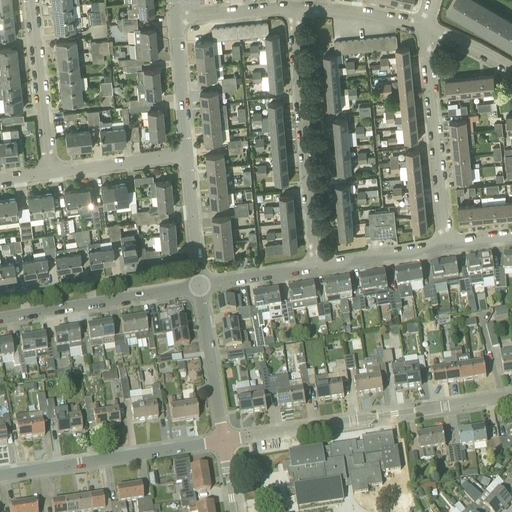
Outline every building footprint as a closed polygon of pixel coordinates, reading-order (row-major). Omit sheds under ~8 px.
[(0,0),(0,12),(12,11),(12,10),(13,10),(13,9),(12,0),(11,0),(10,0),(0,0)] [(511,25),(468,0),(453,0),(447,11),(511,49),(511,25)] [(100,24),(106,23),(104,1),(98,1),(99,11),(100,24)] [(154,15),(152,1),(137,2),(138,8),(127,9),(127,17),(122,18),(122,24),(137,23),(136,17),(138,17),(138,16),(154,15)] [(52,7),(53,19),(73,17),(72,5),(52,7)] [(0,12),(0,24),(13,23),(13,22),(14,22),(13,13),(12,13),(12,11),(0,12)] [(74,30),(73,17),(53,19),(54,32),(74,30)] [(13,23),(0,24),(0,37),(14,36),(14,34),(15,34),(15,33),(14,25),(13,25),(13,23)] [(139,29),(137,29),(134,30),(135,44),(156,42),(155,28),(145,29),(139,30),(139,29)] [(250,51),(259,50),(267,49),(280,48),(279,35),(269,36),(266,36),(266,44),(250,45),(250,51)] [(55,43),(57,55),(77,53),(75,38),(68,39),(68,41),(55,43)] [(197,56),(214,54),(213,41),(195,43),(197,56)] [(156,42),(135,44),(136,58),(125,59),(126,65),(140,64),(140,57),(157,55),(156,42)] [(409,47),(398,48),(396,49),(396,56),(380,58),(381,63),(389,63),(397,62),(411,61),(409,47)] [(16,48),(6,49),(0,49),(0,61),(17,60),(17,59),(18,59),(17,49),(16,49),(16,48)] [(280,48),(267,49),(268,63),(282,61),(280,48)] [(57,55),(58,67),(78,65),(77,53),(57,55)] [(197,56),(198,68),(216,67),(214,54),(197,56)] [(324,55),(325,69),(339,68),(337,54),(335,54),(324,55)] [(0,61),(0,71),(0,74),(18,72),(18,71),(19,71),(18,62),(17,62),(17,60),(0,61)] [(283,75),(282,61),(268,63),(269,76),(283,75)] [(411,61),(397,62),(397,67),(398,75),(412,74),(411,61)] [(58,67),(59,79),(79,77),(78,65),(58,67)] [(216,67),(198,68),(199,81),(217,79),(216,67)] [(339,68),(325,69),(326,82),(340,81),(339,68)] [(144,84),(159,83),(158,69),(143,70),(144,84)] [(18,74),(18,72),(0,74),(2,86),(20,84),(19,83),(21,83),(20,82),(19,74),(18,74)] [(398,75),(400,88),(413,87),(412,74),(398,75)] [(283,75),(269,76),(270,89),(284,88),(283,75)] [(495,92),(495,85),(494,75),(481,76),(483,93),(495,92)] [(470,78),(471,95),(483,93),(481,76),(470,78)] [(60,92),(81,89),(79,77),(59,79),(60,92)] [(457,79),(459,96),(471,95),(470,78),(457,79)] [(447,97),(457,96),(459,96),(457,79),(445,80),(447,97)] [(326,82),(327,95),(341,94),(340,81),(326,82)] [(159,83),(144,84),(145,98),(161,96),(159,83)] [(2,86),(3,98),(3,99),(21,97),(21,95),(22,95),(21,86),(20,86),(20,84),(2,86)] [(400,88),(401,102),(414,100),(413,87),(400,88)] [(81,89),(60,92),(62,104),(82,102),(81,89)] [(200,93),(201,106),(219,104),(218,91),(200,93)] [(328,109),(338,108),(342,107),(341,94),(327,95),(328,109)] [(3,99),(4,111),(22,109),(22,107),(23,107),(23,106),(22,98),(21,98),(21,97),(3,99)] [(402,115),(416,114),(414,100),(401,102),(402,115)] [(268,104),(269,112),(270,117),(283,116),(282,102),(268,104)] [(147,111),(148,125),(163,124),(162,110),(150,111),(150,104),(144,105),(129,106),(130,112),(145,111),(147,111)] [(203,118),(221,117),(219,104),(201,106),(203,118)] [(359,106),(360,117),(371,116),(370,105),(359,106)] [(403,121),(403,128),(417,127),(416,114),(402,115),(394,116),(394,115),(386,116),(386,122),(395,121),(395,122),(403,121)] [(1,123),(4,123),(23,121),(23,115),(13,116),(0,117),(1,123)] [(283,116),(270,117),(271,130),(284,129),(283,116)] [(203,118),(204,131),(222,129),(221,117),(203,118)] [(335,134),(348,132),(348,127),(347,119),(333,120),(335,134)] [(449,122),(450,134),(467,132),(466,120),(449,122)] [(145,131),(145,139),(164,137),(163,124),(148,125),(148,131),(145,131)] [(129,126),(130,131),(131,141),(139,140),(138,126),(129,126)] [(124,127),(111,128),(113,146),(115,146),(115,147),(124,146),(124,145),(126,145),(124,127)] [(405,142),(408,142),(418,141),(417,127),(403,128),(405,142)] [(113,146),(111,128),(99,129),(101,147),(103,147),(103,148),(112,147),(112,146),(113,146)] [(1,130),(3,141),(4,159),(17,157),(15,140),(19,140),(18,129),(1,130)] [(205,144),(215,143),(223,142),(222,129),(204,131),(205,144)] [(285,142),(284,129),(271,130),(272,143),(285,142)] [(81,150),(81,151),(90,150),(90,149),(92,149),(90,130),(77,132),(79,150),(81,150)] [(78,151),(78,150),(79,150),(77,132),(65,133),(67,151),(68,151),(69,152),(78,151)] [(336,147),(349,146),(348,132),(335,134),(336,147)] [(450,134),(452,146),(468,144),(467,132),(450,134)] [(272,143),(273,157),(287,155),(285,142),(272,143)] [(453,158),(470,156),(468,144),(452,146),(453,158)] [(336,147),(337,160),(350,159),(349,146),(336,147)] [(419,150),(409,152),(406,152),(407,160),(380,162),(380,167),(390,166),(390,167),(399,166),(407,165),(421,164),(419,150)] [(206,156),(207,169),(225,167),(224,154),(206,156)] [(288,169),(287,155),(273,157),(274,170),(288,169)] [(453,158),(454,170),(471,168),(470,156),(453,158)] [(350,159),(337,160),(338,173),(352,172),(350,159)] [(407,165),(408,178),(422,177),(421,164),(407,165)] [(209,181),(226,179),(225,167),(207,169),(209,181)] [(455,182),(465,181),(472,181),(471,168),(454,170),(455,182)] [(288,169),(274,170),(275,183),(289,182),(288,169)] [(134,187),(139,187),(139,184),(153,182),(152,176),(134,177),(134,187)] [(408,178),(410,192),(423,190),(422,177),(408,178)] [(209,181),(210,194),(228,192),(226,179),(209,181)] [(156,196),(171,194),(170,181),(155,182),(156,196)] [(125,183),(113,185),(116,205),(128,203),(125,183)] [(335,185),(336,199),(350,198),(349,184),(335,185)] [(116,205),(113,185),(100,187),(103,207),(116,205)] [(89,188),(76,190),(79,210),(91,208),(89,188)] [(79,210),(76,190),(64,192),(66,212),(79,210)] [(411,205),(425,203),(423,190),(410,192),(411,205)] [(211,206),(234,204),(233,191),(228,192),(210,194),(211,206)] [(52,194),(39,195),(42,215),(43,220),(48,219),(47,215),(55,213),(52,194)] [(147,210),(137,211),(137,218),(156,216),(156,213),(159,213),(159,209),(173,208),(171,194),(156,196),(157,205),(150,205),(147,210)] [(42,215),(39,195),(27,197),(30,217),(42,215)] [(280,197),(281,210),(294,209),(293,196),(280,197)] [(15,198),(3,200),(6,220),(18,218),(15,198)] [(338,212),(351,211),(350,198),(336,199),(338,212)] [(508,219),(506,202),(494,203),(496,220),(508,219)] [(411,205),(412,218),(426,216),(425,203),(411,205)] [(496,220),(494,203),(482,205),(484,222),(496,220)] [(484,222),(482,205),(470,206),(472,223),(484,222)] [(470,206),(458,207),(459,224),(472,223),(470,206)] [(281,210),(282,224),(296,222),(294,209),(281,210)] [(338,212),(339,225),(352,224),(351,211),(338,212)] [(371,239),(390,237),(397,236),(395,224),(389,224),(388,218),(388,211),(375,212),(376,219),(376,225),(370,226),(371,239)] [(101,227),(99,214),(92,215),(94,228),(101,227)] [(156,216),(137,218),(137,221),(138,221),(138,224),(156,222),(156,216)] [(412,218),(413,221),(414,231),(427,230),(426,216),(412,218)] [(212,218),(214,231),(232,229),(230,217),(212,218)] [(24,221),(26,233),(26,239),(32,238),(30,220),(24,221)] [(18,221),(20,234),(21,240),(26,239),(26,233),(24,221),(18,221)] [(158,222),(160,236),(175,234),(174,221),(158,222)] [(282,224),(283,237),(297,235),(296,222),(282,224)] [(113,225),(114,229),(116,240),(121,239),(121,236),(119,224),(113,225)] [(340,239),(353,237),(352,224),(339,225),(340,239)] [(116,240),(114,229),(113,225),(107,226),(110,241),(116,240)] [(80,230),(83,246),(88,245),(88,243),(90,243),(88,229),(86,230),(80,230)] [(233,242),(232,229),(214,231),(215,244),(233,242)] [(77,246),(77,245),(77,247),(83,246),(80,230),(74,231),(77,246)] [(121,244),(122,250),(124,260),(137,258),(134,242),(133,234),(121,236),(121,239),(121,244)] [(161,249),(176,248),(175,234),(160,236),(161,249)] [(283,237),(284,242),(265,244),(266,254),(285,252),(285,250),(298,249),(297,235),(283,237)] [(99,242),(90,243),(88,243),(88,245),(89,250),(87,251),(88,256),(90,266),(102,264),(100,248),(99,242)] [(233,242),(215,244),(216,257),(234,255),(233,242)] [(79,252),(78,252),(77,247),(77,245),(77,246),(66,247),(67,254),(69,269),(82,267),(79,252)] [(113,246),(100,248),(102,264),(115,262),(113,246)] [(66,247),(54,249),(55,256),(54,256),(55,261),(57,271),(69,269),(67,254),(66,247)] [(159,250),(146,251),(146,247),(140,248),(141,258),(159,256),(159,250)] [(504,277),(504,271),(511,271),(511,255),(504,255),(504,269),(499,269),(501,290),(507,289),(506,277),(504,277)] [(492,256),(479,258),(482,281),(494,279),(495,290),(501,290),(499,269),(494,270),(492,256)] [(49,272),(47,257),(45,257),(34,259),(36,274),(49,272)] [(463,274),(464,282),(466,294),(472,293),(471,287),(483,285),(482,281),(479,258),(466,260),(468,274),(463,274)] [(24,276),(36,274),(34,259),(21,261),(24,276)] [(456,262),(443,264),(446,280),(459,278),(456,262)] [(1,265),(3,280),(16,278),(13,263),(1,265)] [(434,287),(429,288),(431,300),(432,307),(438,306),(435,287),(447,285),(446,280),(443,264),(430,266),(433,282),(434,287)] [(421,268),(408,270),(410,286),(423,284),(421,268)] [(398,293),(393,294),(396,306),(401,305),(400,297),(403,296),(402,294),(412,293),(410,286),(408,270),(395,272),(398,293)] [(385,274),(372,276),(376,297),(388,295),(390,307),(396,306),(393,294),(388,295),(387,290),(388,289),(385,274)] [(363,299),(358,299),(360,312),(366,311),(364,299),(376,297),(372,276),(359,278),(362,294),(363,299)] [(352,300),(351,295),(352,295),(350,279),(337,281),(340,302),(342,316),(349,314),(347,301),(352,300),(354,313),(360,312),(358,299),(352,300)] [(328,304),(322,305),(324,318),(330,317),(328,304),(340,302),(337,281),(324,284),(327,299),(328,304)] [(326,328),(324,318),(322,305),(317,306),(316,301),(317,301),(314,285),(301,287),(305,309),(317,307),(320,329),(326,328)] [(291,303),(286,304),(289,324),(290,329),(296,328),(293,311),(305,309),(301,287),(289,289),(291,303)] [(286,303),(281,304),(279,291),(266,293),(269,314),(271,322),(282,320),(283,325),(289,324),(286,304),(286,303)] [(251,316),(252,320),(254,329),(257,349),(264,348),(261,328),(264,327),(262,316),(269,314),(266,293),(253,295),(256,311),(257,311),(258,315),(251,316)] [(238,311),(238,316),(251,314),(250,308),(242,309),(240,297),(218,301),(220,314),(238,311)] [(497,316),(508,314),(507,307),(496,309),(497,316)] [(150,316),(153,337),(171,334),(186,332),(184,318),(182,310),(165,313),(167,321),(159,322),(158,315),(150,316)] [(145,317),(132,319),(136,340),(136,342),(148,340),(150,350),(155,349),(153,337),(148,338),(145,317)] [(124,342),(119,343),(121,355),(129,354),(126,341),(136,340),(132,319),(120,321),(124,342)] [(465,322),(466,328),(476,326),(475,320),(465,322)] [(238,321),(225,323),(222,324),(224,337),(240,334),(238,321)] [(114,338),(113,337),(111,323),(99,325),(101,340),(114,338)] [(101,340),(99,325),(87,327),(88,334),(83,335),(87,356),(92,355),(91,348),(102,346),(101,340)] [(492,349),(499,347),(494,326),(487,328),(492,349)] [(65,330),(68,346),(69,350),(80,348),(82,357),(87,356),(83,335),(79,336),(77,328),(65,330)] [(50,341),(52,353),(53,361),(59,360),(58,352),(69,350),(68,346),(65,330),(53,332),(54,340),(50,341)] [(171,334),(174,348),(189,345),(186,332),(171,334)] [(224,337),(227,354),(243,351),(251,350),(250,344),(248,345),(246,333),(240,334),(224,337)] [(32,337),(36,359),(47,357),(48,361),(46,362),(47,370),(54,368),(53,361),(52,353),(50,341),(45,341),(44,335),(32,337)] [(24,361),(36,359),(32,337),(20,339),(21,347),(16,348),(19,366),(21,375),(26,374),(24,361)] [(19,366),(16,348),(12,348),(11,340),(0,342),(0,352),(1,358),(13,356),(14,367),(19,366)] [(377,366),(385,365),(383,353),(383,350),(375,352),(377,366)] [(228,362),(238,361),(244,360),(243,351),(227,354),(228,362)] [(444,363),(445,369),(447,384),(460,382),(458,367),(457,359),(455,351),(450,351),(452,361),(444,363)] [(504,377),(511,375),(511,351),(500,353),(504,377)] [(391,352),(383,353),(385,365),(393,364),(391,352)] [(479,364),(471,365),(473,380),(486,378),(483,355),(477,355),(479,364)] [(172,362),(171,356),(156,358),(157,365),(172,362)] [(345,358),(345,362),(347,372),(356,370),(354,357),(345,358)] [(414,372),(406,373),(408,388),(421,386),(419,371),(425,370),(423,357),(417,359),(418,363),(412,363),(414,372)] [(198,360),(178,361),(179,370),(186,370),(186,367),(199,366),(198,360)] [(396,362),(396,366),(392,367),(395,390),(408,388),(406,373),(404,361),(396,362)] [(335,384),(329,385),(331,400),(344,398),(342,384),(348,383),(347,372),(345,362),(336,363),(337,370),(333,370),(335,384)] [(447,384),(445,369),(437,370),(436,362),(431,363),(434,386),(447,384)] [(471,365),(458,367),(460,382),(473,380),(471,365)] [(301,382),(289,383),(292,407),(306,405),(303,390),(310,389),(307,372),(306,367),(299,368),(301,382)] [(366,370),(368,379),(370,394),(383,392),(379,368),(366,370)] [(267,411),(265,401),(265,397),(271,396),(269,386),(267,369),(260,370),(263,388),(250,389),(254,413),(267,411)] [(331,400),(329,385),(321,386),(320,378),(315,378),(314,370),(307,372),(310,389),(316,388),(318,402),(331,400)] [(102,374),(103,381),(118,379),(117,372),(102,374)] [(357,396),(370,394),(368,379),(360,380),(359,372),(353,373),(357,396)] [(275,378),(268,379),(269,387),(271,396),(277,395),(276,386),(275,378)] [(120,380),(122,398),(130,397),(127,379),(126,379),(120,380)] [(289,383),(276,386),(277,395),(279,409),(292,407),(289,383)] [(152,396),(142,398),(145,421),(158,419),(155,404),(162,403),(159,386),(151,387),(152,396)] [(254,413),(250,389),(237,392),(241,415),(254,413)] [(47,410),(45,397),(44,394),(36,395),(39,411),(47,410)] [(182,405),(185,421),(198,419),(194,395),(189,396),(190,404),(182,405)] [(54,396),(45,397),(47,410),(53,408),(53,406),(56,406),(54,396)] [(93,414),(94,423),(95,428),(108,427),(105,412),(98,413),(97,405),(92,406),(90,398),(84,399),(86,415),(93,414)] [(142,398),(130,400),(133,423),(145,421),(142,398)] [(168,399),(170,413),(172,423),(185,421),(182,405),(175,406),(173,398),(168,399)] [(112,411),(105,412),(108,427),(120,425),(116,402),(111,403),(112,411)] [(67,418),(70,432),(82,431),(78,408),(73,408),(74,417),(67,418)] [(59,411),(54,411),(57,434),(70,432),(67,418),(60,419),(59,411)] [(28,415),(29,423),(31,438),(44,436),(40,413),(28,415)] [(31,438),(29,423),(21,424),(20,416),(15,417),(18,440),(31,438)] [(508,438),(499,440),(501,450),(507,448),(509,450),(511,446),(511,427),(507,433),(508,438)] [(474,445),(485,444),(487,453),(501,450),(499,440),(493,441),(493,442),(487,443),(485,428),(472,430),(474,445)] [(454,447),(453,448),(456,464),(463,463),(461,452),(466,452),(465,447),(474,445),(472,430),(459,432),(461,447),(460,448),(454,449),(454,447)] [(443,432),(430,434),(432,449),(446,447),(443,432)] [(298,507),(343,500),(341,487),(351,485),(353,495),(353,494),(368,491),(368,492),(368,487),(382,485),(382,486),(383,486),(380,470),(384,470),(385,473),(385,472),(400,470),(401,471),(398,448),(395,448),(392,433),(363,438),(363,437),(362,437),(363,443),(356,444),(356,441),(355,441),(355,443),(330,446),(330,448),(322,449),(322,447),(322,448),(290,453),(290,452),(289,452),(291,463),(282,464),(283,472),(288,471),(289,478),(293,477),(293,481),(289,482),(290,489),(286,489),(287,497),(296,496),(298,507)] [(417,436),(419,451),(421,460),(434,458),(432,449),(430,434),(417,436)] [(456,464),(453,448),(447,449),(449,465),(456,464)] [(174,471),(182,470),(183,475),(184,482),(192,481),(208,478),(206,465),(189,468),(188,460),(173,463),(174,471)] [(179,493),(181,502),(195,500),(194,493),(210,491),(208,478),(192,481),(184,482),(181,482),(183,493),(179,493)] [(511,490),(504,484),(499,489),(493,484),(486,492),(504,509),(511,500),(509,498),(511,493),(511,490)] [(143,499),(142,495),(141,485),(128,487),(131,501),(136,501),(138,511),(152,511),(151,498),(143,499)] [(118,503),(111,504),(112,511),(119,511),(120,511),(125,511),(124,503),(131,501),(128,487),(116,489),(118,503)] [(474,505),(477,508),(481,511),(490,511),(491,511),(490,511),(501,511),(504,509),(486,492),(474,505)] [(104,510),(104,509),(102,495),(89,497),(91,511),(98,511),(99,511),(104,510)] [(91,511),(89,497),(76,498),(78,511),(91,511)] [(78,511),(76,498),(64,500),(65,511),(78,511)] [(65,511),(64,500),(51,502),(52,511),(65,511)] [(196,511),(197,511),(196,511),(213,511),(212,503),(196,506),(195,500),(181,502),(182,508),(188,507),(188,511),(196,511)] [(22,504),(23,511),(36,511),(35,502),(22,504)]
